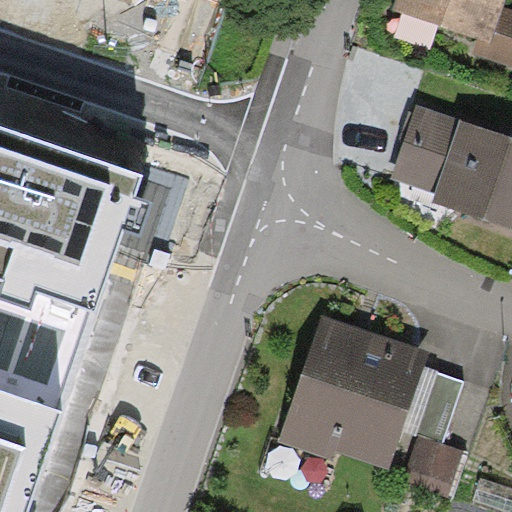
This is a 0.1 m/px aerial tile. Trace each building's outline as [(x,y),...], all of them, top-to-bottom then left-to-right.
[(504,0),(394,0),(386,25),(474,54),(471,62),(511,76),(511,21),(499,17),(504,0)] [(511,147),(411,112),(384,185),(431,202),(428,216),(511,245),(511,147)] [(148,172),(0,121),(0,272),(8,276),(2,292),(36,304),(42,288),(101,308),(113,273),(129,227),(149,234),(161,199),(141,192),(148,172)] [(418,356),(312,322),(272,446),(324,462),(327,452),(382,470),(394,430),(413,371),(418,356)] [(450,383),(413,371),(394,430),(432,442),(450,383)] [(0,511),(32,511),(69,405),(0,381),(0,511)]
